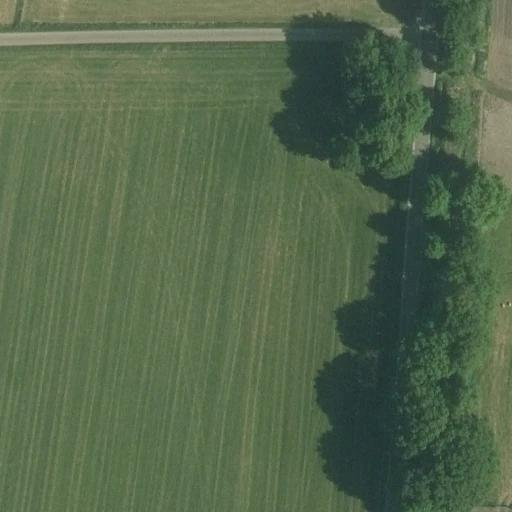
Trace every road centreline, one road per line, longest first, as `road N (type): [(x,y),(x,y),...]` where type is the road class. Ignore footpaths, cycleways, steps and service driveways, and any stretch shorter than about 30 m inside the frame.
road 1 (unclassified): [(394,511),(428,35)]
road 2 (residential): [(0,41),(428,35)]
